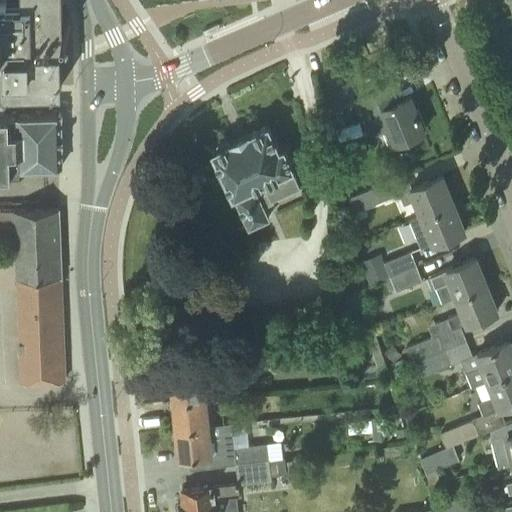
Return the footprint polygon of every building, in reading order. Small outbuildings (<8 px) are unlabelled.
[(0,0),(0,87),(61,86),(60,51),(63,51),(61,0),(0,0)] [(351,83),(336,89),(340,99),(355,93),(351,83)] [(388,87),(356,99),(363,118),(366,125),(378,121),(382,129),(386,127),(393,143),(406,138),(424,130),(410,95),(403,98),(394,102),(388,87)] [(62,165),(60,113),(0,114),(0,173),(25,173),(25,166),(62,165)] [(300,186),(291,167),(292,166),(283,147),(279,149),(267,124),(229,142),(226,140),(218,144),(218,148),(213,150),(249,226),(269,217),(264,207),(272,203),(271,200),(300,186)] [(442,174),(424,182),(411,187),(406,174),(349,197),(352,212),(363,208),(399,193),(403,204),(415,200),(422,215),(453,202),(442,174)] [(453,202),(422,215),(409,220),(420,247),(432,243),(446,237),(465,230),(453,202)] [(65,380),(59,207),(14,209),(15,232),(0,232),(0,246),(15,246),(20,381),(65,380)] [(410,251),(384,261),(389,275),(415,265),(410,251)] [(430,276),(435,287),(442,302),(456,296),(487,284),(476,257),(457,264),(445,269),(446,269),(430,276)] [(421,280),(415,265),(389,275),(396,290),(421,280)] [(467,339),(461,325),(467,322),(479,318),(498,310),(487,284),(456,296),(462,311),(447,317),(451,328),(406,346),(412,361),(467,339)] [(299,332),(279,334),(281,346),(278,347),(279,359),(302,357),(299,332)] [(511,346),(509,339),(490,346),(473,354),(467,339),(412,361),(418,376),(460,359),(465,372),(472,387),(488,380),(511,370),(511,346)] [(402,354),(395,345),(386,352),(393,361),(402,354)] [(205,397),(204,382),(219,380),(219,378),(235,377),(233,366),(171,372),(171,370),(169,370),(172,400),(205,397)] [(511,402),(511,370),(488,380),(494,395),(477,402),(483,414),(511,402)] [(222,406),(237,405),(236,393),(221,395),(222,406)] [(209,396),(205,397),(172,400),(175,428),(208,425),(206,409),(210,409),(209,396)] [(376,416),(378,438),(390,437),(388,415),(376,416)] [(479,433),(473,418),(440,432),(446,446),(452,444),(479,433)] [(240,432),(239,421),(224,423),(224,424),(208,425),(175,428),(178,458),(180,458),(180,456),(211,453),(232,447),(231,433),(240,432)] [(499,438),(491,440),(498,467),(511,463),(511,426),(497,430),(499,438)] [(268,458),(266,442),(232,447),(234,463),(236,462),(268,458)] [(452,444),(446,446),(420,457),(426,472),(458,459),(452,444)] [(271,479),(270,476),(297,472),(295,457),(285,458),(285,457),(268,459),(268,458),(236,462),(238,481),(181,487),(184,507),(178,507),(178,511),(217,511),(216,496),(240,494),(238,483),(271,479)] [(439,511),(470,511),(475,511),(472,495),(438,502),(439,511)]
